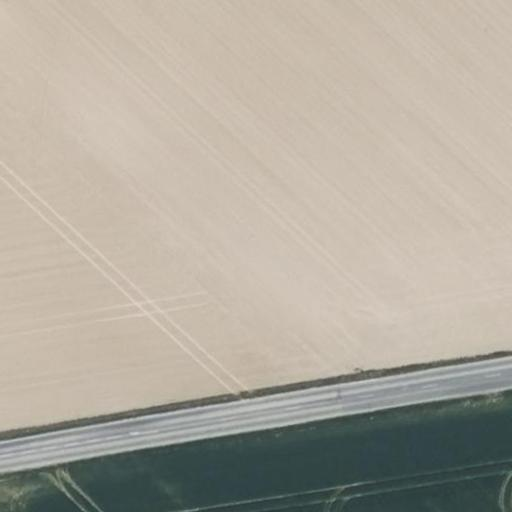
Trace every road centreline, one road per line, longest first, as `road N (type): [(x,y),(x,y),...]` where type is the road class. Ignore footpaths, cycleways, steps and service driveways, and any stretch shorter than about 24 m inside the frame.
road 1 (track): [(406,386),(0,16)]
road 2 (tertiary): [(0,455),(511,370)]
